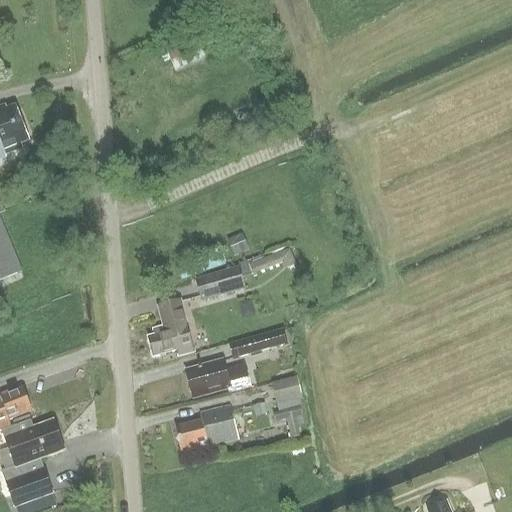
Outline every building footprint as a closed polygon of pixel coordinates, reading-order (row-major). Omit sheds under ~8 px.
[(217,57),(207,29),(166,46),(176,73),(217,57)] [(21,145),(29,142),(15,107),(7,110),(6,106),(0,108),(0,281),(21,272),(0,220),(0,160),(2,160),(1,157),(23,149),(21,145)] [(244,239),(229,245),(234,258),(249,252),(244,239)] [(245,290),(238,270),(196,282),(202,303),(245,290)] [(194,354),(186,321),(180,303),(159,309),(164,328),(154,331),(156,338),(149,340),(153,357),(177,350),(179,358),(194,354)] [(273,350),(272,345),(280,343),(282,351),(292,348),(287,329),(229,345),(233,361),(273,350)] [(231,393),(251,388),(246,371),(238,373),(236,368),(225,371),(223,362),(186,372),(194,399),(229,389),(231,393)] [(298,378),(273,384),(277,404),(303,399),(298,378)] [(13,419),(32,412),(22,390),(9,395),(8,393),(0,395),(0,432),(11,428),(9,422),(13,421),(14,419),(13,419)] [(256,419),(268,416),(266,407),(254,410),(256,419)] [(239,440),(233,417),(231,408),(200,415),(202,422),(176,428),(182,453),(208,447),(208,448),(239,440)] [(300,410),(274,417),(276,423),(287,420),(289,428),(304,424),(300,410)] [(11,428),(18,446),(0,452),(0,456),(5,472),(2,473),(15,509),(53,495),(43,470),(42,470),(39,461),(49,457),(46,448),(61,442),(53,422),(34,429),(31,421),(11,428)] [(450,511),(447,503),(428,511),(427,511),(450,511)]
